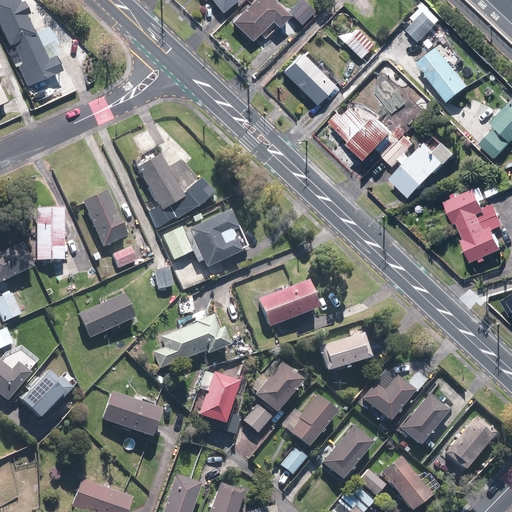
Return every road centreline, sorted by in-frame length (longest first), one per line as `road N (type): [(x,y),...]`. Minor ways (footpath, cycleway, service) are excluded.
road 1 (secondary): [(511,373),(179,57)]
road 2 (residential): [(0,157),(126,99),(179,57)]
